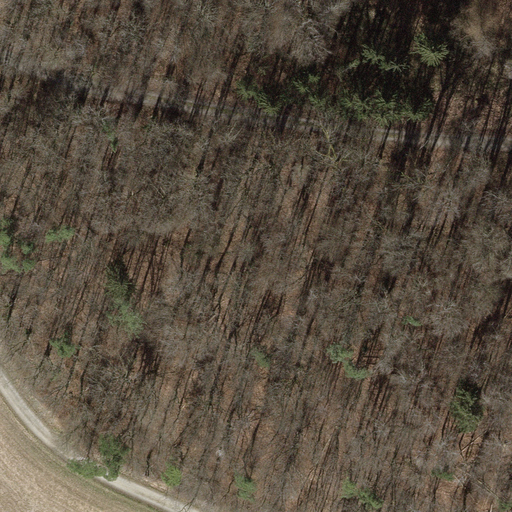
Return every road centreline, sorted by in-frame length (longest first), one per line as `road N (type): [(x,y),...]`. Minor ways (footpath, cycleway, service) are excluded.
road 1 (track): [(0,49),(73,82),(511,143)]
road 2 (track): [(190,511),(95,472),(50,437),(0,374)]
